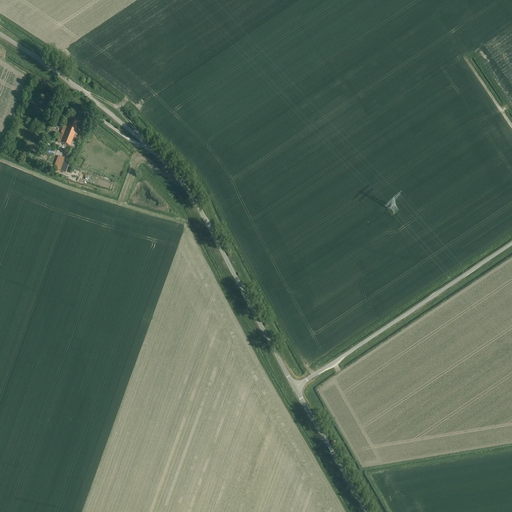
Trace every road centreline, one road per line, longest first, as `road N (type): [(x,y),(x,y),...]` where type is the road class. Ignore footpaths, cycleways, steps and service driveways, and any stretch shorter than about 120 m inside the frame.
road 1 (unclassified): [(295,388),(180,180),(0,34)]
road 2 (unclassified): [(295,388),(511,243)]
road 3 (unclassified): [(365,511),(295,388)]
